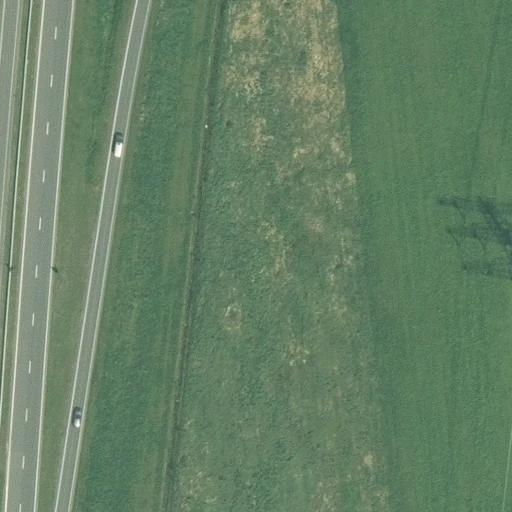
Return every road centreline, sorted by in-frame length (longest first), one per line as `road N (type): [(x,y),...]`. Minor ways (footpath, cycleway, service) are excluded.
road 1 (trunk): [(62,511),(142,0)]
road 2 (trunk): [(18,511),(57,0)]
road 3 (trunk): [(12,0),(0,130)]
